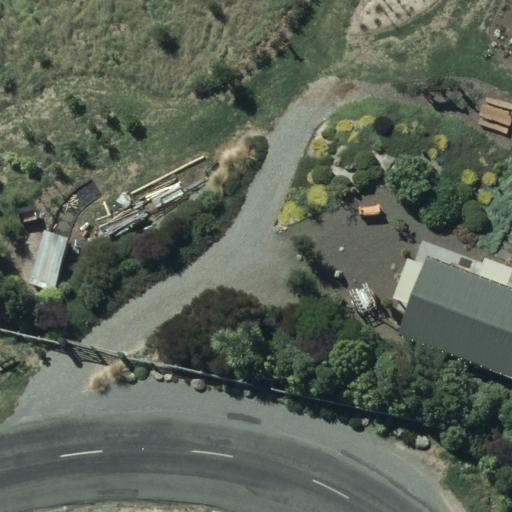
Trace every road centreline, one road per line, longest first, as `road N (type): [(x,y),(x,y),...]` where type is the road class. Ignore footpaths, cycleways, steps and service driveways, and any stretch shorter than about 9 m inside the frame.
road 1 (track): [(0,429),(177,294),(256,216),(347,0)]
road 2 (unclassified): [(0,471),(151,449),(315,484),(358,511)]
